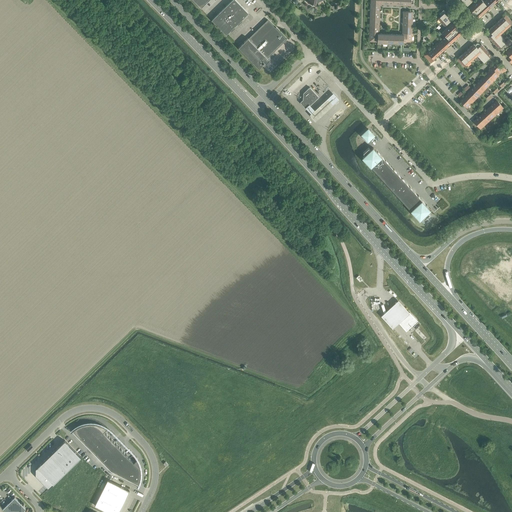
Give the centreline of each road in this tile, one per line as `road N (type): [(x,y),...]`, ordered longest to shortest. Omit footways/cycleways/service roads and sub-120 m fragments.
road 1 (secondary): [(254,109),(444,314)]
road 2 (unclassified): [(141,511),(154,463),(120,419),(100,408),(65,415),(6,472)]
road 3 (secondary): [(413,258),(268,100)]
road 4 (unclassified): [(511,178),(432,183),(378,124)]
road 5 (secondary): [(150,0),(254,109)]
road 6 (secondary): [(263,94),(174,0)]
road 7 (primary): [(459,306),(446,269),(451,252),(476,233),(511,230)]
